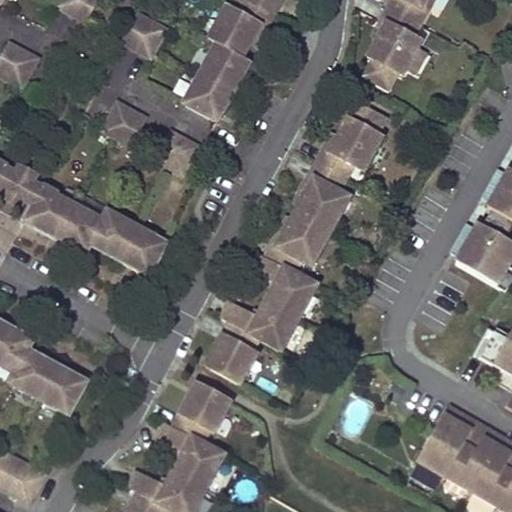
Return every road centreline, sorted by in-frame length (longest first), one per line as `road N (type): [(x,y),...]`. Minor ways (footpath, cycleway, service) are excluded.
road 1 (residential): [(511,426),(416,370),(398,350),(395,328),(511,114)]
road 2 (residential): [(333,0),(325,41),(160,357)]
road 3 (residential): [(160,357),(126,421),(49,511)]
road 4 (residential): [(0,262),(160,357)]
